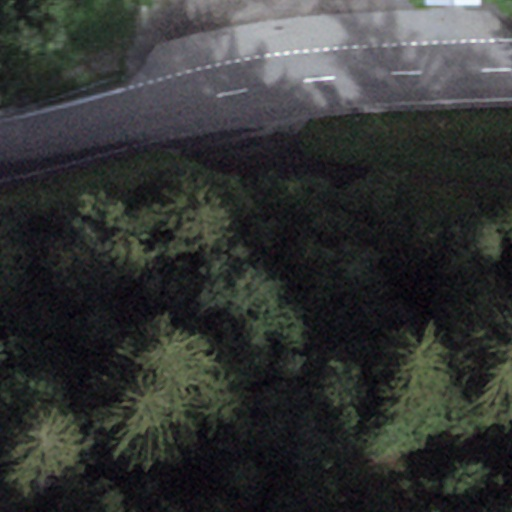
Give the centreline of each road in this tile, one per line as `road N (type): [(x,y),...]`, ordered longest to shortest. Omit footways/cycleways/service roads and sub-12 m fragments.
road 1 (tertiary): [(0,158),(278,85),(511,67)]
road 2 (track): [(511,151),(278,85)]
